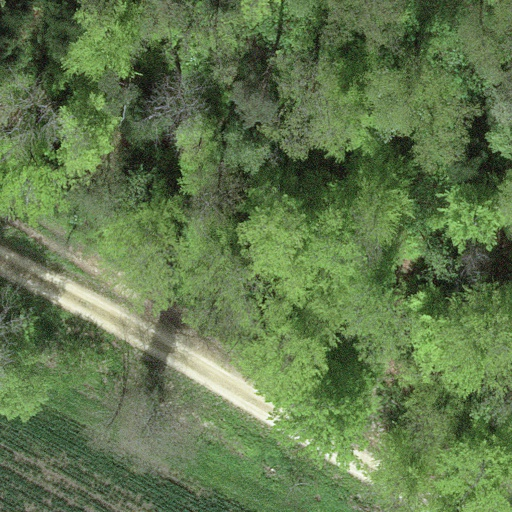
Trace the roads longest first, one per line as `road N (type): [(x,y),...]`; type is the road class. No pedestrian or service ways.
road 1 (track): [(0,259),(163,333),(444,511)]
road 2 (track): [(0,200),(74,249),(163,333)]
